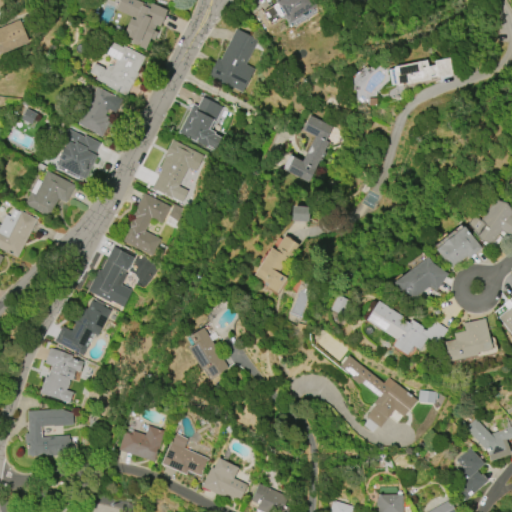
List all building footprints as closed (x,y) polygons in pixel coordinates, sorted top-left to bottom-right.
[(146,2),(166,11),(158,27),(155,26),(153,30),(157,32),(153,40),(150,39),(145,49),(130,43),(132,39),(127,37),(129,31),(125,30),(130,17),(115,10),(119,0),(133,0),(144,5),(146,2)] [(315,11),(311,0),(275,0),(280,17),(286,15),(287,20),(315,11)] [(0,53),(0,28),(19,20),(28,43),(2,53),(0,53)] [(235,29),(257,40),(245,65),(254,69),(241,93),(231,88),(231,89),(207,77),(216,59),(219,60),(235,29)] [(123,46),(144,57),(136,73),(137,73),(131,85),(125,96),(106,86),(107,85),(95,79),(96,76),(89,73),(94,63),(103,68),(103,69),(105,70),(107,66),(113,65),(116,60),(106,55),(112,42),(122,48),(123,46)] [(393,67),(426,60),(427,67),(434,65),(433,61),(448,58),(451,75),(436,78),(436,77),(429,78),(429,80),(396,86),(396,84),(390,85),(387,70),(393,69),(393,67)] [(77,124),(96,87),(121,100),(114,113),(108,109),(104,116),(108,118),(106,121),(109,122),(101,138),(93,134),(94,133),(77,124)] [(214,151),(178,133),(192,105),(197,107),(202,97),(222,107),(210,131),(214,133),(214,134),(220,138),(214,151)] [(308,115),(332,127),(325,141),(328,142),(307,183),(285,172),(292,157),(301,161),(313,136),(301,130),(308,115)] [(100,143),(94,154),(97,156),(84,180),(81,179),(80,181),(57,168),(58,166),(55,165),(59,159),(58,157),(72,130),(84,137),(85,135),(100,143)] [(172,140),(203,156),(195,172),(187,168),(178,186),(187,191),(181,203),(172,198),(171,199),(151,188),(161,169),(159,168),(164,159),(163,159),(172,140)] [(46,171),(74,186),(65,203),(57,199),(48,217),(24,204),(36,180),(41,182),(46,171)] [(143,193),(170,208),(161,224),(151,218),(144,231),(160,240),(151,256),(122,241),(129,228),(128,227),(132,220),(133,220),(135,217),(131,216),(143,193)] [(511,239),(501,231),(491,245),(480,241),(467,223),(473,215),(480,220),(494,200),(505,203),(511,211),(511,215),(511,217),(511,239)] [(291,222),(307,222),(308,207),(291,207),(291,222)] [(16,258),(0,249),(0,225),(5,215),(9,217),(13,209),(18,212),(19,211),(36,219),(16,258)] [(463,227),(481,248),(468,259),(466,256),(450,269),(435,250),(463,227)] [(253,275),(270,248),(274,250),(283,236),(298,245),(289,259),(287,258),(278,273),(286,278),(277,293),(266,286),(268,284),(253,275)] [(99,271),(112,246),(133,257),(126,271),(125,271),(124,273),(126,274),(121,285),(132,290),(123,308),(110,301),(109,303),(86,291),(97,270),(99,271)] [(393,283),(427,257),(432,263),(448,274),(436,292),(429,287),(411,301),(405,293),(402,295),(393,283)] [(347,301),(337,296),(330,310),(340,315),(347,301)] [(511,296),(511,337),(497,317),(506,310),(502,304),(511,296)] [(61,326),(70,331),(82,307),(86,309),(90,301),(110,311),(97,336),(93,334),(82,356),(53,342),(61,326)] [(395,340),(365,320),(377,302),(408,322),(409,319),(422,327),(421,329),(424,331),(432,320),(447,329),(438,345),(427,338),(419,350),(412,346),(406,355),(392,346),(395,340)] [(444,342),(455,339),(454,333),(464,331),(462,323),(485,318),(491,348),(496,347),(497,354),(476,358),(475,355),(448,361),(444,342)] [(203,328),(228,368),(211,378),(204,367),(201,369),(188,348),(193,345),(188,337),(203,328)] [(68,403),(39,393),(44,377),(46,377),(50,365),(44,363),(49,348),(64,353),(64,354),(71,356),(71,358),(83,362),(79,372),(74,371),(70,380),(68,379),(64,390),(71,393),(68,403)] [(387,377),(416,400),(403,417),(393,410),(379,428),(365,417),(375,405),(372,403),(377,397),(339,367),(347,356),(382,383),(387,377)] [(26,411),(60,409),(72,413),(73,425),(40,427),(41,437),(68,435),(68,439),(69,439),(70,447),(69,447),(69,456),(51,457),(51,455),(43,456),(43,454),(38,455),(38,456),(29,456),(29,455),(26,455),(26,448),(28,448),(27,444),(26,444),(26,440),(24,440),(23,433),(27,433),(26,411)] [(510,455),(490,461),(486,451),(465,428),(475,418),(490,434),(498,432),(495,423),(506,418),(510,427),(511,427),(511,430),(511,437),(505,440),(510,455)] [(154,462),(118,451),(124,432),(132,435),(133,432),(144,435),(147,426),(164,431),(154,462)] [(160,464),(169,443),(171,444),(175,434),(187,439),(182,448),(207,459),(200,476),(187,470),(184,475),(160,464)] [(455,460),(469,448),(483,464),(475,471),(480,476),(481,474),(487,480),(465,500),(458,493),(460,491),(457,487),(466,480),(455,468),(459,465),(455,460)] [(210,468),(212,469),(217,458),(237,468),(232,478),(246,485),(238,501),(225,495),(224,497),(219,495),(219,496),(200,487),(210,468)] [(258,484),(287,497),(283,508),(288,510),(287,511),(259,511),(255,510),(257,505),(250,501),(258,484)] [(377,495),(402,495),(402,511),(378,511),(378,507),(376,507),(376,498),(377,498),(377,495)] [(328,511),(332,501),(352,507),(350,511),(328,511)] [(429,511),(449,501),(455,511),(429,511)]
